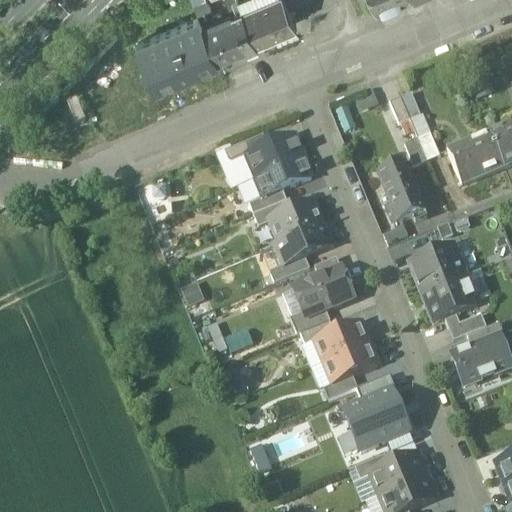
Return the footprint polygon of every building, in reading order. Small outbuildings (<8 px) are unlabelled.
[(208,0),(194,6),(200,19),(203,27),(229,16),(227,11),(215,16),(208,0)] [(227,0),(233,14),(242,10),(237,0),(227,0)] [(286,0),(237,0),(242,10),(233,14),(248,48),(250,53),(260,49),(258,43),(297,26),(290,8),(286,0)] [(286,0),(290,8),(309,0),(286,0)] [(373,0),(378,9),(400,0),(373,0)] [(229,16),(203,27),(218,61),(248,48),(233,14),(229,16)] [(203,27),(200,19),(137,46),(156,91),(219,65),(218,61),(203,27)] [(420,119),(411,97),(400,101),(409,123),(420,119)] [(77,128),(87,124),(77,101),(68,104),(77,128)] [(409,123),(400,101),(389,106),(399,128),(409,123)] [(511,127),(489,137),(503,170),(511,166),(511,127)] [(430,136),(417,142),(426,164),(439,159),(430,136)] [(489,137),(447,155),(461,188),(503,170),(489,137)] [(263,139),(224,156),(228,165),(230,166),(232,167),(241,163),(246,161),(246,160),(268,151),(263,139)] [(268,151),(246,160),(246,161),(256,184),(304,164),(293,140),(268,151)] [(426,164),(417,142),(403,149),(413,171),(426,164)] [(304,164),(256,184),(263,202),(282,194),(311,182),(304,164)] [(403,164),(375,176),(383,195),(411,184),(403,164)] [(383,195),(378,197),(391,228),(393,228),(401,224),(423,215),(411,184),(383,195)] [(282,194),(263,202),(249,208),(253,219),(283,207),(287,205),(282,194)] [(283,207),(253,219),(258,231),(269,227),(269,226),(287,218),(283,207)] [(287,218),(269,226),(269,227),(278,247),(274,249),(274,250),(322,229),(313,207),(287,218)] [(401,224),(393,228),(395,232),(382,238),(386,248),(408,239),(401,224)] [(322,229),(274,250),(283,271),(284,272),(305,263),(332,252),(322,229)] [(454,251),(409,268),(421,298),(466,281),(454,251)] [(284,272),(283,271),(269,277),(274,289),(309,274),(305,263),(284,272)] [(341,274),(293,294),(303,317),(305,323),(325,315),(353,303),(341,274)] [(466,281),(421,298),(433,328),(444,324),(456,319),(478,310),(466,281)] [(303,317),(290,323),(297,340),(300,339),(330,326),(325,315),(305,323),(303,317)] [(456,319),(444,324),(448,333),(459,328),(456,319)] [(459,328),(448,333),(453,346),(486,333),(481,320),(459,328)] [(330,326),(300,339),(305,350),(314,346),(334,337),(330,326)] [(334,337),(314,346),(324,368),(371,348),(369,343),(361,340),(362,336),(359,327),(334,337)] [(499,340),(451,360),(463,391),(511,372),(499,340)] [(371,348),(324,368),(332,389),(333,390),(353,381),(377,371),(373,362),(369,361),(373,353),(371,348)] [(356,394),(361,404),(393,391),(389,380),(356,394)] [(353,381),(333,390),(332,389),(323,393),(328,405),(357,392),(353,381)] [(339,414),(358,458),(412,435),(393,391),(361,404),(339,414)] [(389,470),(369,478),(370,480),(379,501),(427,481),(425,475),(426,472),(423,465),(420,464),(418,458),(389,470)] [(385,459),(355,472),(360,485),(370,480),(369,478),(389,470),(385,459)] [(511,459),(496,466),(511,506),(511,459)] [(427,481),(379,501),(383,511),(414,511),(436,503),(434,497),(435,494),(432,487),(429,486),(427,481)]
